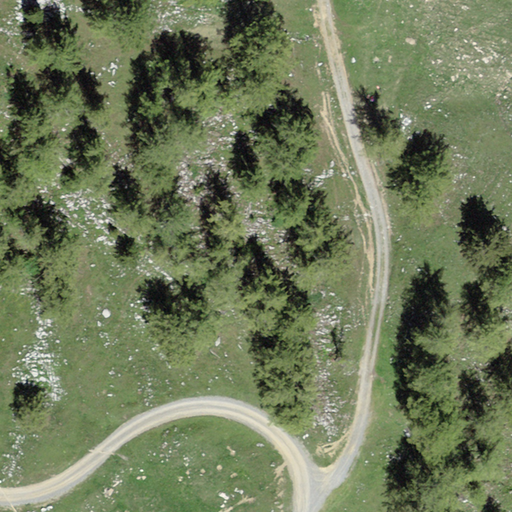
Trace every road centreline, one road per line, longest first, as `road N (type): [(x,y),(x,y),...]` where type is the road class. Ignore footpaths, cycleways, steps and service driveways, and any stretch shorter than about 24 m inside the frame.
road 1 (track): [(311,486),(336,482),(355,450),(383,255),(323,0)]
road 2 (track): [(307,511),(311,486),(292,449),(244,414),(211,409),(151,421),(43,500),(0,501)]
